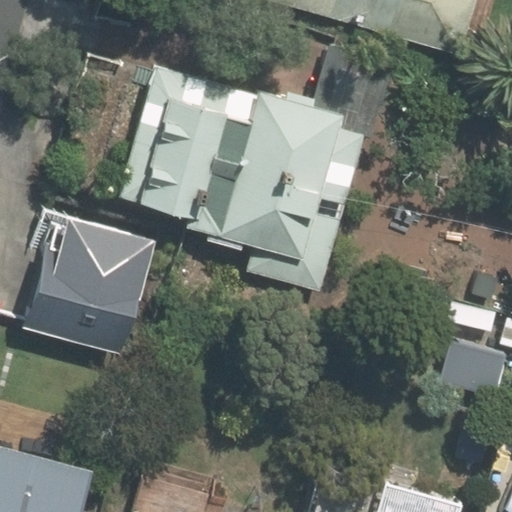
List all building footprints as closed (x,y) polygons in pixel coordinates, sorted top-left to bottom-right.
[(277,0),(455,49),(468,0),(277,0)] [(252,84),(250,90),(151,62),(115,192),(183,211),(179,222),(204,229),(202,236),(238,246),(240,239),(250,242),(242,268),(317,289),(336,223),(335,222),(360,132),(368,134),(389,63),(340,49),(324,104),(309,100),(311,95),(283,87),(282,93),(252,84)] [(111,357),(134,270),(37,245),(13,330),(111,357)] [(511,315),(511,306),(453,298),(440,382),(501,391),(511,315)] [(67,511),(77,475),(0,455),(0,511),(67,511)]
